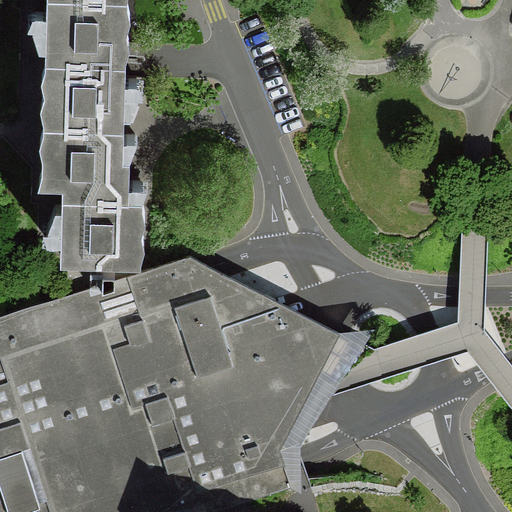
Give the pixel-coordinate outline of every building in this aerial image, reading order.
[(131,14),(128,0),(48,0),(47,58),(126,60),(131,40),(127,29),(131,14)] [(124,123),(126,60),(47,58),(43,76),(47,89),(42,103),(45,121),(124,123)] [(124,154),(124,123),(45,121),(40,139),(45,152),(44,166),(40,181),(65,182),(64,192),(129,194),(131,154),(124,154)] [(143,194),(129,194),(64,192),(61,256),(69,256),(135,259),(141,259),(142,252),(146,240),(142,227),(147,213),(143,194)] [(135,259),(69,256),(68,295),(139,273),(135,263),(135,259)] [(0,317),(0,511),(212,511),(292,486),(281,448),(306,398),(334,342),(340,332),(328,325),(308,320),(212,269),(191,258),(139,273),(68,295),(0,317)] [(281,448),(292,486),(301,484),(311,481),(304,456),(301,443),(323,408),(341,378),(345,372),(374,349),(340,332),(334,342),(306,398),(281,448)]
